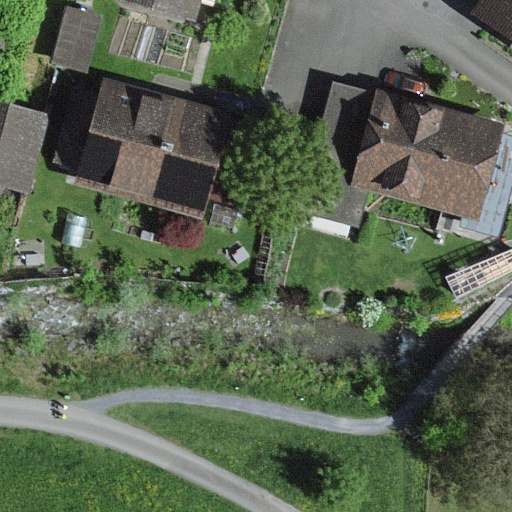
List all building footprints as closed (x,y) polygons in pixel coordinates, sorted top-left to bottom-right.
[(99,0),(100,1),(194,26),(200,0),(99,0)] [(511,0),(481,0),(468,19),(511,49),(511,0)] [(100,19),(64,9),(48,68),(84,78),(100,19)] [(229,119),(99,82),(96,95),(74,88),(51,167),(75,175),(71,188),(199,225),(216,166),(244,174),(257,130),(228,122),(229,119)] [(373,97),(330,86),(294,215),(357,232),(367,196),(459,220),(456,231),(499,242),(511,193),(511,139),(498,135),(500,128),(374,93),(373,97)] [(48,119),(0,106),(0,191),(28,199),(48,119)]
